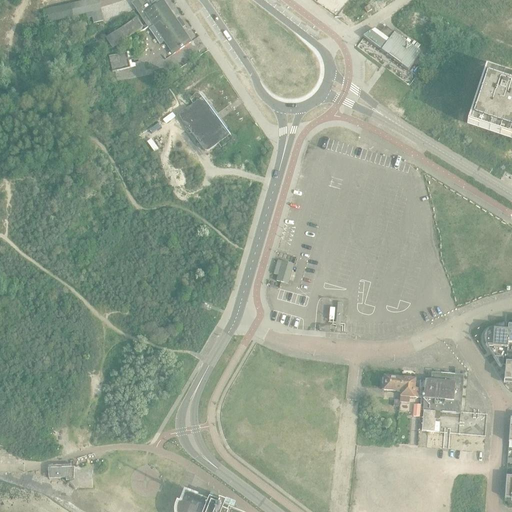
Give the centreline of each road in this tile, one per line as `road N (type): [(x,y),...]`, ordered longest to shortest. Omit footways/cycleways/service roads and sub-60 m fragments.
road 1 (unclassified): [(272,511),(202,456),(188,430),(190,400),(235,318)]
road 2 (unclassified): [(246,511),(148,449),(24,466)]
road 3 (unclassified): [(235,318),(285,143)]
road 4 (tertiary): [(383,116),(511,195)]
road 5 (tertiary): [(202,0),(260,92),(281,108)]
